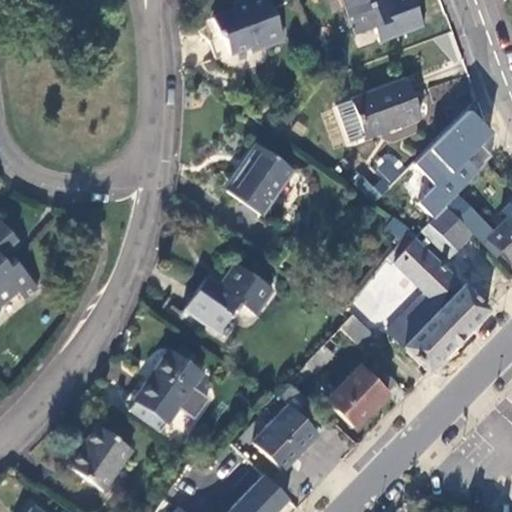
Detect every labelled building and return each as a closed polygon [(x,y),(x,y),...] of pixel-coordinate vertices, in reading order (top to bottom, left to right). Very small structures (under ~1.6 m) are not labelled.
[(283,39),(269,0),(246,0),(245,0),(247,5),(212,17),(218,37),(224,35),(231,53),(249,47),(255,49),(283,39)] [(381,39),(422,24),(412,0),(346,0),(350,9),(346,11),(354,33),(375,25),(381,39)] [(363,137),(420,118),(407,83),(350,102),(363,137)] [(260,216),(292,170),(255,144),(243,160),(247,163),(227,193),(260,216)] [(456,189),(473,171),(462,161),(442,182),(450,191),(454,187),(456,189)] [(470,216),(453,199),(444,208),(461,226),(470,216)] [(511,264),(511,263),(511,208),(509,205),(503,211),(508,217),(488,239),(511,264)] [(448,257),(471,235),(461,226),(444,208),(422,231),(448,257)] [(391,217),(383,230),(399,240),(407,227),(391,217)] [(0,253),(14,241),(0,223),(0,305),(15,293),(22,301),(37,289),(10,259),(5,264),(0,258),(0,253)] [(418,235),(410,229),(404,237),(411,243),(414,239),(418,235)] [(414,239),(411,243),(391,266),(421,295),(383,334),(401,352),(428,379),(459,348),(491,315),(414,239)] [(272,290),(235,264),(218,287),(206,279),(185,311),(217,333),(238,305),(254,315),(272,290)] [(368,284),(352,302),(374,321),(390,303),(368,284)] [(351,315),(347,319),(339,327),(359,348),(372,336),(351,315)] [(313,376),(333,356),(323,347),(304,366),(313,376)] [(166,424),(200,375),(165,351),(133,400),(166,424)] [(352,428),(395,384),(374,363),(364,373),(358,368),(325,401),(352,428)] [(301,420),(314,405),(290,382),(277,396),(288,407),(252,443),(281,472),(318,435),(301,420)] [(101,491),(129,450),(95,426),(67,466),(101,491)] [(270,511),(284,496),(260,474),(225,511),(270,511)] [(429,498),(418,494),(412,500),(412,506),(417,509),(427,508),(431,501),(429,498)]
